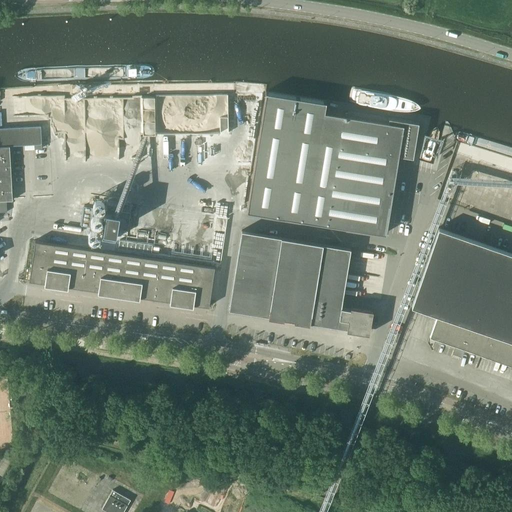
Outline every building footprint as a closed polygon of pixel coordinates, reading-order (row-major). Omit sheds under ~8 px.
[(413,157),(419,123),(419,121),(389,116),(388,120),(325,109),(327,99),(266,92),(247,211),(386,233),(398,155),(413,157)] [(42,126),(0,128),(0,212),(8,212),(7,200),(13,200),(10,146),(35,144),(35,149),(43,148),(42,126)] [(104,200),(98,237),(115,239),(120,202),(104,200)] [(84,205),(81,225),(91,226),(94,207),(84,205)] [(511,252),(439,227),(412,305),(438,314),(430,335),(431,336),(458,345),(464,347),(482,353),(511,363),(511,252)] [(242,230),(229,309),(269,315),(285,318),(295,320),(310,322),(347,328),(368,331),(371,311),(351,308),(341,306),(342,303),(343,296),(343,295),(347,272),(347,271),(351,248),(351,247),(242,230)] [(53,243),(35,241),(29,280),(48,283),(53,243)] [(71,246),(53,243),(48,283),(66,286),(71,246)] [(89,248),(71,246),(66,286),(84,288),(89,248)] [(107,251),(89,248),(84,288),(102,291),(107,251)] [(125,254),(107,251),(102,291),(119,293),(125,254)] [(137,296),(143,256),(125,254),(119,293),(137,296)] [(161,259),(143,256),(137,296),(155,298),(161,259)] [(179,261),(161,259),(155,298),(173,301),(179,261)] [(197,264),(179,261),(173,301),(191,304),(197,264)] [(215,266),(197,264),(191,304),(209,306),(215,266)] [(109,511),(123,511),(131,499),(113,489),(102,508),(109,511)]
